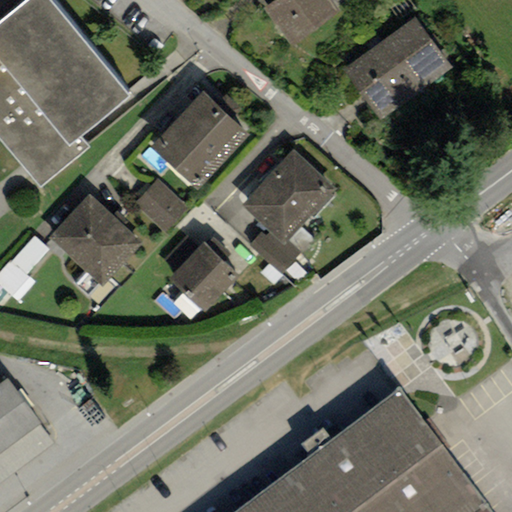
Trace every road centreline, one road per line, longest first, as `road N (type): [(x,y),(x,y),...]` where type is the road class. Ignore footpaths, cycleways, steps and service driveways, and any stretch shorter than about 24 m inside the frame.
road 1 (primary): [(58,511),(439,229)]
road 2 (residential): [(159,0),(439,229)]
road 3 (unknown): [(214,47),(105,166)]
